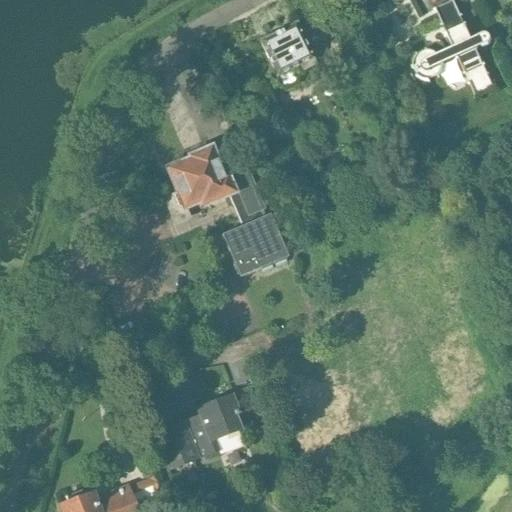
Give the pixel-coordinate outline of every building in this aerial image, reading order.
[(456,61),(475,101),(496,91),(478,51),(490,45),(492,44),(492,43),(492,41),(492,39),(491,37),(489,35),(487,35),(486,35),(473,40),(455,0),(433,10),(452,51),(438,57),(427,51),(426,52),(416,56),(412,69),(416,78),(416,79),(429,84),(430,84),(439,80),(439,79),(443,67),(456,61)] [(340,46),(356,38),(337,1),(322,9),(340,46)] [(260,43),(277,78),(299,67),(302,74),(316,66),(313,60),(296,26),(260,43)] [(167,201),(164,202),(173,225),(177,224),(189,219),(186,210),(208,202),(209,206),(232,197),(244,227),(221,236),(239,279),(288,259),(270,216),(265,218),(262,210),(263,210),(244,164),(222,173),(212,149),(190,158),(191,160),(190,161),(174,167),(171,169),(169,169),(180,196),(167,201)] [(199,415),(151,434),(166,474),(220,452),(215,442),(240,432),(235,417),(238,416),(231,398),(197,411),(199,415)] [(144,476),(152,492),(163,487),(155,470),(144,476)] [(135,511),(127,490),(93,503),(91,497),(84,500),(81,492),(66,498),(69,505),(61,508),(62,511),(135,511)]
